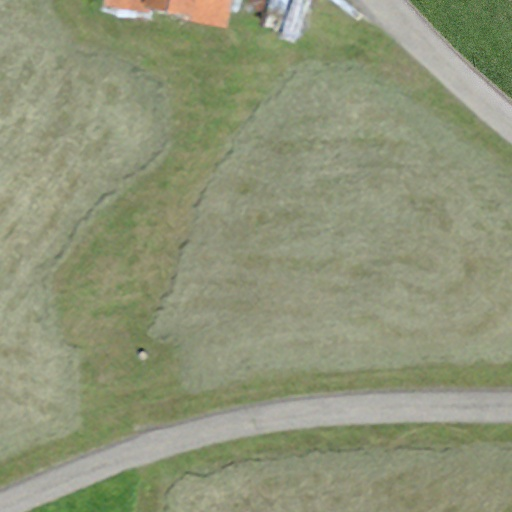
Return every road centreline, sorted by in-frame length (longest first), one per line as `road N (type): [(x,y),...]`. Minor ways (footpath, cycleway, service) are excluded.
road 1 (track): [(511,413),(293,421),(177,451),(25,511)]
road 2 (track): [(387,0),(442,66),(511,125)]
